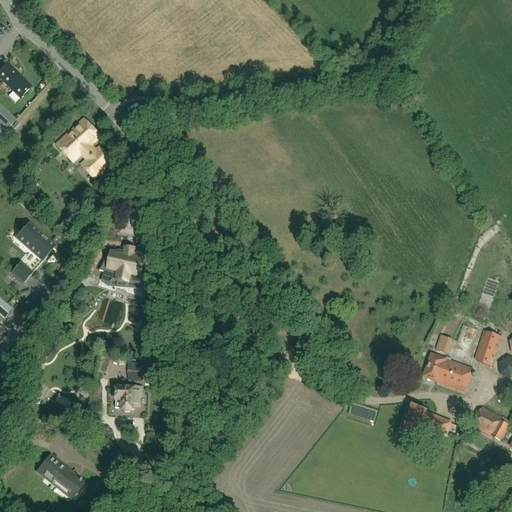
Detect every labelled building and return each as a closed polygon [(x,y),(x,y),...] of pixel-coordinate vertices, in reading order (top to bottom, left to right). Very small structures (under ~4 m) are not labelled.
[(31,88),(7,64),(0,71),(0,79),(19,99),(31,88)] [(0,136),(15,121),(0,106),(0,136)] [(94,180),(113,162),(99,148),(95,153),(90,148),(101,138),(84,120),(56,146),(73,164),(81,156),(86,161),(81,166),(94,180)] [(97,194),(92,198),(98,204),(106,196),(98,188),(95,192),(97,194)] [(15,239),(42,263),(56,246),(29,223),(15,239)] [(143,285),(147,253),(134,252),(134,249),(125,249),(125,251),(110,250),(100,272),(104,273),(101,281),(108,286),(115,276),(143,285)] [(20,264),(10,274),(23,285),(32,274),(20,264)] [(0,335),(3,331),(4,332),(5,332),(0,327),(0,320),(1,319),(4,321),(13,311),(0,300),(0,335)] [(492,368),(502,337),(484,331),(474,362),(492,368)] [(446,354),(452,340),(442,336),(436,351),(446,354)] [(465,393),(473,370),(451,362),(452,359),(446,358),(446,360),(431,355),(423,377),(465,393)] [(102,360),(99,375),(107,376),(110,361),(102,360)] [(502,372),(511,370),(511,361),(501,362),(502,372)] [(143,382),(143,364),(130,364),(129,381),(143,382)] [(140,408),(141,395),(142,395),(143,388),(116,387),(116,401),(117,401),(116,409),(121,409),(121,410),(125,410),(126,413),(130,413),(131,411),(135,411),(135,408),(140,408)] [(448,434),(452,423),(426,415),(427,413),(423,412),(424,410),(412,406),(404,431),(426,438),(426,436),(435,439),(437,431),(448,434)] [(501,441),(510,422),(482,408),(472,427),(501,441)] [(73,497),(84,484),(51,457),(38,473),(51,484),(53,481),(73,497)]
